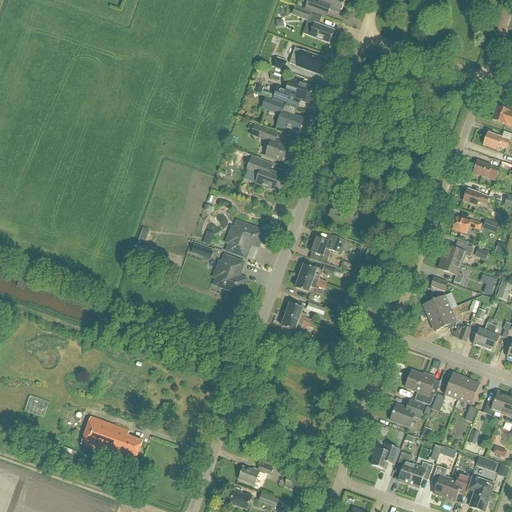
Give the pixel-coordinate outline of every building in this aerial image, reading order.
[(321,0),(321,2),(315,0),(309,0),(306,10),(327,18),(330,11),(339,14),(342,7),(344,7),(344,6),(344,5),(345,0),(321,0)] [(295,8),(292,16),(308,22),(311,14),(295,8)] [(329,44),(334,31),(315,24),(310,37),(329,44)] [(319,76),(325,60),(303,52),(297,68),(319,76)] [(271,58),(268,67),(286,73),(289,64),(271,58)] [(282,78),(284,73),(272,68),(270,75),(272,76),(271,79),(277,82),(278,77),(282,78)] [(272,100),(286,105),(298,109),(300,102),(309,105),(314,88),(310,87),(312,83),(300,79),(299,83),(291,80),(287,91),(277,87),(272,100)] [(261,96),(264,89),(255,86),(253,93),(255,94),(261,96)] [(286,105),(272,100),(272,101),(265,99),(261,109),(280,116),(277,127),(298,135),(304,120),(284,112),(286,105)] [(511,127),(511,113),(510,113),(511,112),(497,107),(492,121),(506,126),(511,127)] [(288,165),(293,149),(279,144),(280,143),(276,141),(278,135),(255,126),(253,133),(251,136),(271,143),(266,157),(288,165)] [(507,149),(510,142),(502,139),(487,134),(483,146),(498,151),(499,146),(507,149)] [(278,192),(283,177),(270,172),(272,166),(252,158),(247,170),(254,173),(251,182),(256,184),(278,192)] [(495,182),(497,177),(499,170),(492,167),(477,162),(473,174),(495,182)] [(487,206),(489,199),(481,196),(482,196),(467,190),(463,202),(477,208),(479,203),(487,206)] [(354,225),(362,201),(358,200),(354,210),(334,203),(329,217),(354,225)] [(470,223),(457,218),(453,230),(466,235),(469,228),(475,230),(474,232),(479,234),(482,225),(471,221),(470,223)] [(496,235),(499,226),(485,221),(482,229),(496,235)] [(263,233),(246,227),(237,223),(234,230),(233,229),(228,244),(230,245),(228,252),(246,258),(250,246),(252,245),(258,247),(263,233)] [(142,233),(138,241),(145,244),(148,235),(142,233)] [(312,254),(329,259),(331,251),(342,255),(346,243),(329,237),(327,243),(317,239),(312,254)] [(442,258),(462,266),(465,257),(470,258),(474,249),(467,247),(468,244),(459,241),(456,249),(447,246),(442,258)] [(499,243),(495,252),(503,255),(506,246),(499,243)] [(214,252),(194,245),(191,254),(211,261),(214,252)] [(478,249),(475,257),(485,261),(488,253),(478,249)] [(239,276),(244,264),(226,257),(223,264),(220,263),(215,277),(217,278),(215,285),(241,294),(246,280),(240,278),(239,276)] [(364,266),(366,262),(356,258),(353,266),(342,262),(340,269),(364,277),(367,267),(364,266)] [(459,274),(462,266),(442,258),(438,270),(456,277),(454,283),(461,285),(464,276),(459,274)] [(304,266),(300,277),(326,287),(327,283),(319,280),(321,277),(316,275),(317,271),(304,266)] [(322,272),(333,276),(336,270),(324,266),(322,272)] [(325,290),(326,287),(300,277),(295,289),(309,294),(311,288),(316,290),(317,287),(325,290)] [(445,293),(448,284),(434,279),(430,288),(445,293)] [(486,288),(483,296),(491,298),(497,282),(489,280),(486,288)] [(497,298),(507,302),(511,288),(511,286),(502,283),(497,298)] [(430,319),(450,311),(445,298),(424,307),(430,319)] [(475,315),(479,304),(473,302),(469,313),(475,315)] [(286,316),(312,325),(314,322),(305,319),(306,316),(301,314),(303,309),(290,304),(286,316)] [(323,317),(326,310),(309,304),(306,311),(323,317)] [(345,308),(343,315),(349,317),(351,310),(345,308)] [(450,311),(430,319),(435,332),(445,328),(445,330),(449,328),(450,330),(456,327),(455,326),(457,326),(450,311)] [(482,322),(485,312),(479,311),(476,320),(482,322)] [(311,329),(312,325),(286,316),(281,327),(295,332),(297,327),(302,329),(303,326),(311,329)] [(509,332),(511,325),(506,323),(503,330),(509,332)] [(483,350),(492,326),(487,324),(484,332),(479,330),(473,346),(483,350)] [(492,326),(483,350),(494,354),(500,337),(495,335),(497,328),(492,326)] [(471,330),(463,327),(462,329),(458,327),(456,332),(452,334),(453,338),(458,340),(458,341),(466,344),(471,330)] [(312,338),(299,334),(297,341),(299,342),(296,348),(307,352),(309,345),(315,347),(318,339),(312,337),(312,338)] [(435,397),(440,384),(434,382),(435,380),(412,372),(405,389),(418,394),(415,401),(430,407),(434,396),(435,397)] [(458,401),(466,381),(453,376),(445,396),(458,401)] [(466,381),(458,401),(472,406),(479,386),(466,381)] [(501,415),(508,397),(498,393),(494,404),(488,402),(483,414),(494,418),(496,413),(501,415)] [(440,413),(446,398),(437,395),(432,410),(440,413)] [(511,398),(508,397),(501,415),(507,417),(505,422),(511,424),(511,398)] [(420,420),(425,407),(410,402),(408,410),(396,406),(390,422),(410,429),(414,418),(420,420)] [(471,425),(477,410),(470,407),(465,422),(471,425)] [(136,460),(143,442),(127,437),(129,432),(91,418),(81,445),(119,459),(120,457),(127,459),(128,457),(136,460)] [(424,429),(422,436),(429,439),(431,432),(424,429)] [(475,446),(479,434),(472,431),(468,444),(475,446)] [(413,444),(415,438),(407,436),(405,442),(413,444)] [(385,446),(383,451),(376,449),(373,456),(375,457),(372,466),(385,471),(388,465),(393,467),(399,451),(385,446)] [(435,446),(430,460),(437,462),(439,455),(442,448),(435,446)] [(495,447),(493,454),(505,458),(507,452),(495,447)] [(409,486),(416,467),(410,465),(412,457),(402,454),(396,470),(402,472),(398,482),(409,486)] [(479,458),(477,464),(483,466),(485,460),(479,458)] [(416,467),(409,486),(419,490),(423,480),(428,482),(433,467),(423,464),(421,469),(416,467)] [(271,477),(273,470),(260,465),(258,471),(253,469),(253,471),(243,468),(238,481),(255,487),(260,473),(271,477)] [(501,465),(498,473),(506,476),(509,468),(501,465)] [(444,499),(451,481),(445,479),(448,471),(437,467),(432,483),(437,485),(434,495),(444,499)] [(297,492),(301,480),(288,475),(284,487),(297,492)] [(451,481),(444,499),(455,503),(458,493),(464,495),(469,479),(459,475),(457,483),(451,481)] [(481,511),(484,511),(495,485),(473,478),(468,491),(475,493),(469,508),(481,511)] [(246,496),(234,492),(229,505),(247,511),(252,497),(247,495),(246,496)] [(276,509),(279,501),(262,494),(259,503),(276,509)]
